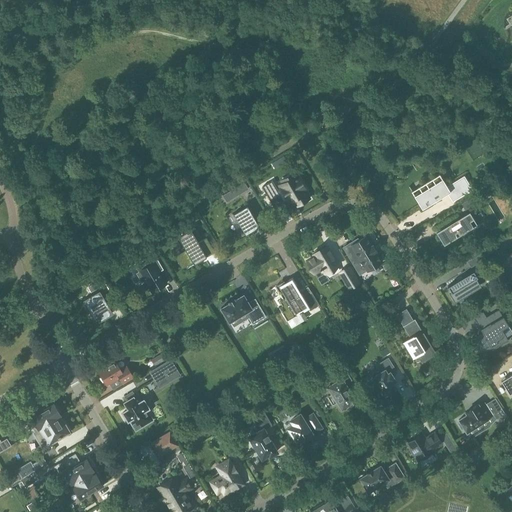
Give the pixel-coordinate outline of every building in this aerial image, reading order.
[(298,177),(297,178),(294,173),(281,181),(283,183),(279,185),(280,188),(277,189),(272,181),(262,187),(274,208),(291,198),(296,206),(309,199),(304,191),(306,190),(298,177)] [(449,192),(454,201),(472,190),(466,180),(464,177),(460,179),(447,187),(446,186),(442,179),(431,186),(414,196),(419,205),(422,209),(424,207),(424,208),(447,194),(447,193),(449,192)] [(236,188),(239,194),(248,189),(244,183),(236,188)] [(226,202),(235,197),(231,191),(223,196),(226,202)] [(473,206),(469,199),(461,204),(465,210),(473,206)] [(233,214),(245,235),(259,227),(247,206),(233,214)] [(443,245),(477,225),(469,212),(436,232),(443,245)] [(178,237),(186,250),(184,251),(180,254),(186,264),(187,266),(193,262),(194,265),(206,257),(205,255),(213,250),(206,238),(198,243),(190,229),(178,237)] [(371,247),(365,237),(359,241),(357,239),(343,247),(351,261),(359,256),(368,271),(381,263),(375,253),(377,252),(373,245),(371,247)] [(154,248),(149,240),(137,248),(142,255),(154,248)] [(315,257),(307,261),(314,273),(320,270),(321,271),(322,270),(325,274),(337,266),(326,247),(321,250),(320,248),(313,252),(314,254),(313,255),(315,257)] [(159,272),(163,270),(154,254),(143,261),(146,267),(138,272),(136,273),(141,283),(145,280),(152,292),(166,284),(159,272)] [(481,254),(476,257),(480,263),(485,260),(481,254)] [(386,263),(382,266),(387,276),(392,274),(386,263)] [(480,286),(475,279),(477,278),(473,271),(447,286),(451,292),(449,293),(455,302),(480,286)] [(355,277),(345,283),(348,289),(359,282),(355,277)] [(284,281),(275,286),(282,298),(279,301),(285,310),(288,308),(294,317),(299,313),(300,314),(303,312),(302,312),(308,308),(310,311),(319,305),(310,291),(302,296),(291,279),(285,283),(284,281)] [(94,283),(96,288),(103,284),(100,280),(94,283)] [(99,291),(85,299),(83,300),(96,324),(98,322),(108,317),(113,314),(112,312),(99,291)] [(221,308),(221,309),(229,322),(228,322),(229,323),(230,322),(245,313),(253,325),(265,317),(257,302),(250,306),(244,296),(243,295),(242,295),(242,296),(234,300),(234,299),(229,302),(230,303),(222,308),(221,308)] [(431,354),(433,353),(432,351),(425,339),(424,340),(422,337),(425,336),(414,319),(413,320),(407,310),(397,317),(410,338),(402,342),(412,359),(419,355),(421,358),(422,360),(431,354)] [(501,330),(508,326),(503,316),(502,317),(498,310),(486,317),(490,324),(482,329),(484,333),(475,338),(481,348),(483,347),(487,354),(508,341),(501,330)] [(339,318),(333,322),(336,327),(342,323),(339,318)] [(331,336),(336,345),(345,340),(340,331),(331,336)] [(173,344),(178,353),(187,347),(182,339),(173,344)] [(283,347),(278,350),(283,357),(287,354),(283,347)] [(162,354),(151,360),(155,366),(165,359),(162,354)] [(371,381),(376,388),(378,386),(384,395),(396,388),(391,381),(394,379),(390,373),(395,370),(388,358),(379,363),(384,370),(373,377),(374,379),(371,381)] [(170,360),(150,372),(154,380),(166,373),(170,381),(180,375),(170,360)] [(107,366),(107,367),(100,371),(98,368),(98,369),(101,374),(100,376),(106,386),(119,378),(122,384),(133,378),(126,367),(122,369),(119,369),(115,362),(114,363),(113,362),(110,361),(107,363),(107,366)] [(327,387),(328,388),(332,394),(327,397),(332,405),(337,402),(341,408),(341,409),(343,409),(342,408),(349,404),(350,405),(351,404),(355,402),(356,401),(355,400),(351,393),(350,392),(348,389),(347,387),(345,384),(351,380),(341,365),(334,369),(340,379),(329,386),(327,387)] [(511,373),(501,381),(502,384),(509,395),(511,392),(511,373)] [(135,396),(132,392),(124,397),(127,401),(124,403),(128,409),(123,412),(128,421),(129,420),(135,430),(152,420),(146,410),(148,408),(143,400),(141,402),(137,395),(135,396)] [(34,431),(60,415),(59,413),(60,412),(56,405),(55,406),(53,403),(46,407),(46,406),(45,407),(41,410),(40,410),(40,411),(27,419),(34,431)] [(462,429),(464,428),(466,432),(487,419),(486,418),(491,415),(484,404),(479,407),(478,405),(465,412),(467,415),(458,420),(460,422),(458,423),(462,429)] [(270,456),(277,452),(269,439),(270,439),(267,434),(266,434),(264,430),(272,425),(262,409),(254,414),(260,424),(255,426),(258,431),(249,437),(252,441),(250,442),(253,448),(255,447),(262,458),(269,454),(270,456)] [(501,409),(493,414),(496,419),(504,414),(501,409)] [(302,447),(312,441),(315,439),(311,434),(321,428),(313,414),(304,419),(305,421),(304,422),(300,415),(290,421),(293,425),(288,428),(297,443),(299,442),(302,447)] [(58,438),(60,437),(61,439),(69,434),(59,417),(61,416),(60,415),(34,431),(32,432),(42,447),(58,437),(58,438)] [(150,442),(158,456),(177,445),(169,431),(150,442)] [(442,443),(435,433),(428,437),(428,438),(425,440),(421,434),(407,443),(410,448),(409,450),(412,454),(414,454),(419,461),(433,452),(431,450),(442,443)] [(0,451),(10,446),(6,439),(1,443),(0,441),(0,451)] [(43,458),(32,465),(35,470),(46,464),(43,458)] [(73,465),(73,466),(64,472),(71,484),(73,483),(74,484),(93,473),(92,472),(94,471),(92,468),(93,467),(89,461),(88,461),(86,458),(79,462),(78,462),(78,463),(74,465),(73,465)] [(221,464),(219,466),(224,474),(216,479),(210,482),(212,485),(217,493),(222,490),(224,494),(230,490),(231,491),(235,489),(243,484),(237,475),(238,475),(231,463),(228,460),(221,464)] [(49,469),(46,464),(35,470),(38,476),(49,469)] [(368,492),(383,482),(387,488),(404,477),(395,464),(386,469),(387,470),(383,472),(380,466),(367,474),(360,478),(368,492)] [(73,486),(80,499),(90,493),(90,494),(91,494),(91,493),(95,491),(96,491),(96,490),(103,486),(101,483),(102,482),(98,475),(97,476),(95,473),(93,474),(93,473),(74,484),(74,485),(73,486)] [(173,479),(175,478),(175,477),(157,487),(162,496),(163,496),(166,501),(166,502),(171,511),(181,511),(188,507),(180,495),(192,488),(186,479),(177,484),(173,479)] [(404,483),(408,489),(413,486),(409,479),(404,483)] [(310,511),(345,511),(339,500),(333,504),(330,499),(310,511)]
